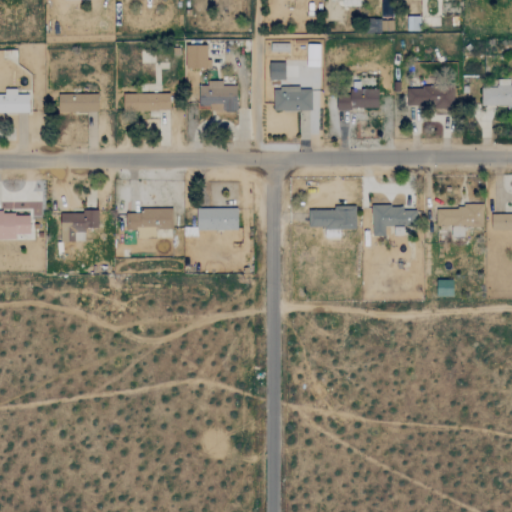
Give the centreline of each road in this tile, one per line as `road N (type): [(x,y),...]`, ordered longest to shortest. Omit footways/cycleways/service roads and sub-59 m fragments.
road 1 (residential): [(0,158),(511,153)]
road 2 (residential): [(271,511),(271,156)]
